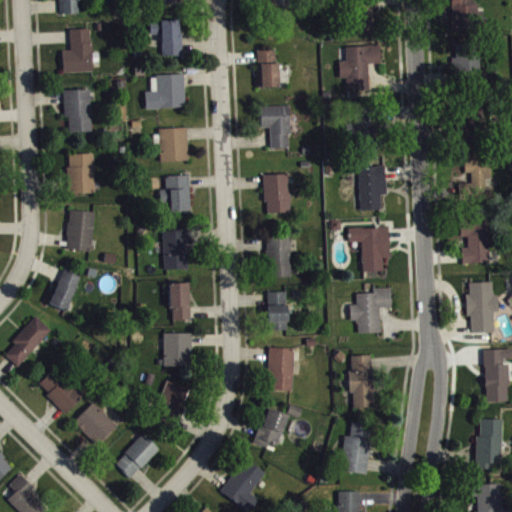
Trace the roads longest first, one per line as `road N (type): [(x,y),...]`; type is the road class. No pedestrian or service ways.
road 1 (residential): [(152,511),(223,433),(238,358),(218,0)]
road 2 (residential): [(419,511),(433,375),(414,0)]
road 3 (residential): [(0,304),(27,258),(32,223),(24,0)]
road 4 (residential): [(0,393),(119,511)]
